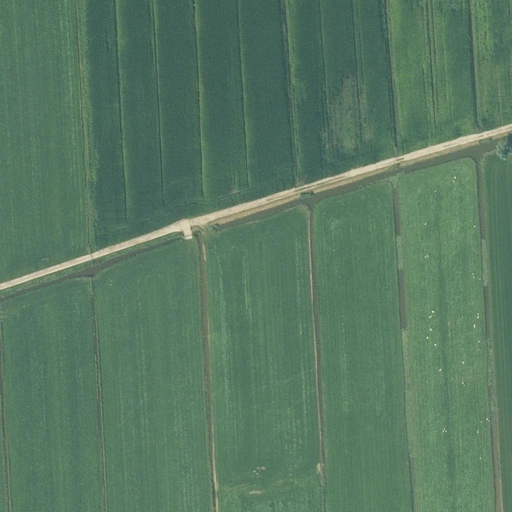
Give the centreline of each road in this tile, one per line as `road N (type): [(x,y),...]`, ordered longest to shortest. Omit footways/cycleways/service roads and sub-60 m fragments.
road 1 (track): [(183,226),(511,129)]
road 2 (track): [(0,289),(183,226),(186,241)]
